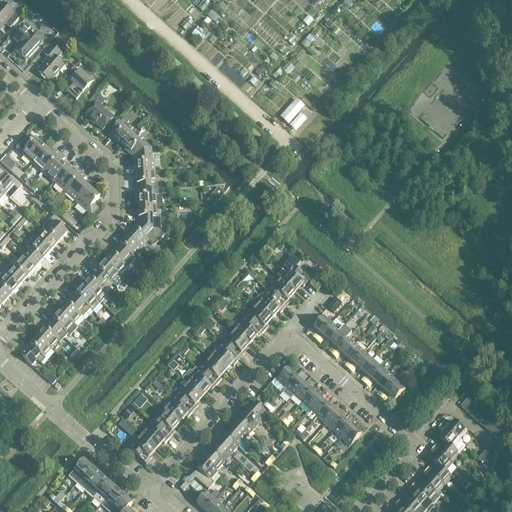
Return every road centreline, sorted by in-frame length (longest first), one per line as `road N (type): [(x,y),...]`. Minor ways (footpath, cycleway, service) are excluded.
road 1 (residential): [(0,335),(109,212),(109,167),(35,100)]
road 2 (residential): [(150,491),(289,340)]
road 3 (residential): [(150,491),(0,359)]
road 4 (residential): [(289,340),(412,444)]
